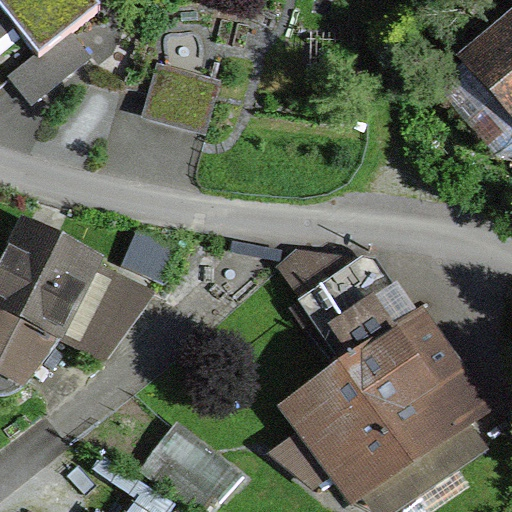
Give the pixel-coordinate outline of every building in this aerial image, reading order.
[(96,21),(80,0),(1,0),(0,1),(0,15),(37,65),(96,21)] [(488,0),(497,10),(509,0),(488,0)] [(511,3),(433,65),(493,143),(511,128),(511,3)] [(0,79),(3,83),(32,61),(0,20),(0,79)] [(78,37),(14,83),(33,109),(97,64),(78,37)] [(106,268),(33,230),(0,292),(0,361),(45,384),(106,268)] [(368,511),(497,428),(430,327),(294,416),(357,511),(368,511)] [(142,477),(198,511),(215,511),(242,468),(173,426),(142,477)]
